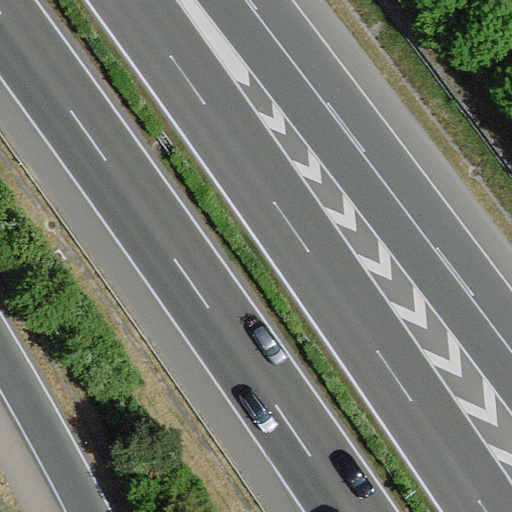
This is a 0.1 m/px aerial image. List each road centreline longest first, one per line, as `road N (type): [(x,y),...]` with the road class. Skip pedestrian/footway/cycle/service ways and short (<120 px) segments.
road 1 (motorway): [(490,511),(135,0)]
road 2 (motorway): [(0,15),(347,511)]
road 3 (motorway): [(511,400),(191,0)]
road 4 (motorway): [(0,360),(83,511)]
